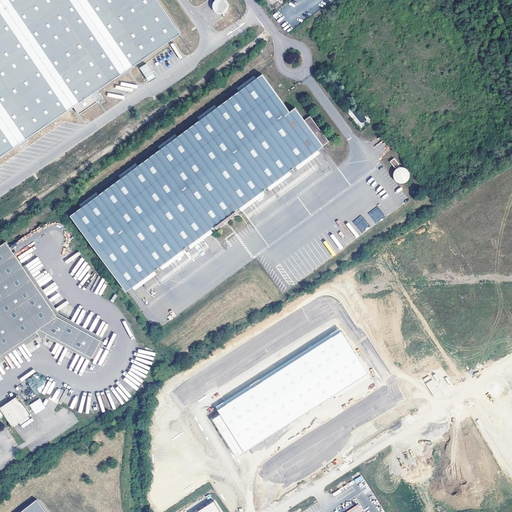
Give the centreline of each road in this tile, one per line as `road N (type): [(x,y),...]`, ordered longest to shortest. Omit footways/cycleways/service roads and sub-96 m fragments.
road 1 (track): [(271,30),(0,223)]
road 2 (unclassified): [(273,511),(511,361)]
